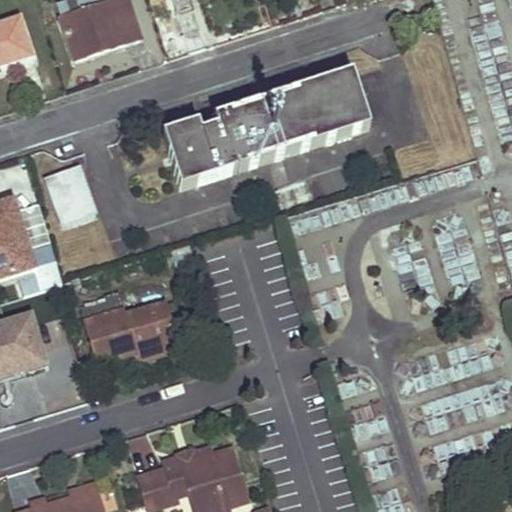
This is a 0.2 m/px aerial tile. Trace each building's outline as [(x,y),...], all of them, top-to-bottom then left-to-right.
[(117,0),(71,0),(56,5),(61,19),(117,0)] [(139,41),(125,0),(117,0),(61,19),(75,61),(139,41)] [(192,12),(188,0),(169,0),(175,17),(192,12)] [(0,69),(30,59),(19,23),(0,29),(0,69)] [(369,132),(352,78),(216,122),(218,130),(201,136),(198,128),(162,139),(180,193),(369,132)] [(93,219),(77,171),(45,182),(60,229),(93,219)] [(351,192),(345,174),(322,181),(328,200),(351,192)] [(0,283),(33,273),(13,204),(0,208),(0,283)] [(325,284),(352,284),(352,248),(325,248),(325,284)] [(400,263),(408,294),(432,288),(425,257),(400,263)] [(176,347),(164,308),(124,320),(122,314),(86,325),(99,371),(135,359),(176,347)] [(0,375),(45,362),(31,318),(0,327),(0,375)] [(178,355),(176,347),(135,359),(138,368),(178,355)] [(45,362),(0,375),(0,388),(5,387),(7,393),(12,392),(10,386),(27,381),(25,376),(47,369),(45,362)] [(249,505),(232,453),(213,459),(211,452),(194,458),(196,462),(183,466),(181,461),(164,467),(166,474),(151,479),(160,511),(162,511),(177,508),(175,502),(189,497),(192,506),(202,511),(229,511),(230,511),(249,505)] [(194,458),(193,453),(180,457),(181,461),(183,466),(196,462),(194,458)] [(160,511),(151,479),(138,482),(146,511),(160,511)] [(98,495),(96,488),(65,498),(67,504),(71,503),(72,507),(83,504),(82,500),(98,495)] [(103,511),(98,495),(82,500),(83,504),(72,507),(71,503),(67,504),(46,511),(44,505),(28,509),(28,511),(103,511)]
